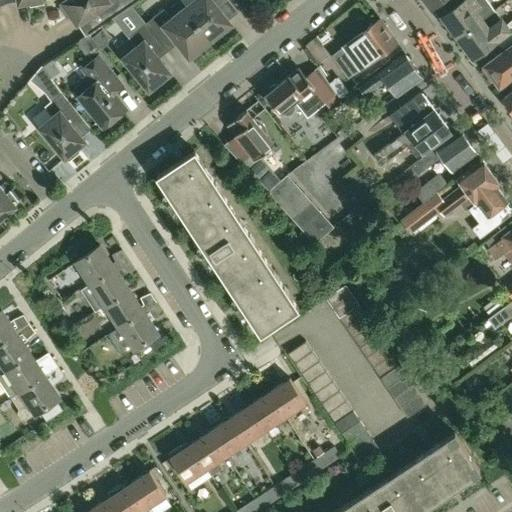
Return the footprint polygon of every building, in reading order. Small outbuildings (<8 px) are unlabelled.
[(115,16),(138,0),(64,0),(62,2),(63,3),(59,6),(67,17),(71,15),(77,24),(107,4),(115,16)] [(217,4),(221,0),(192,0),(184,7),(210,40),(232,22),(217,4)] [(494,10),(486,0),(463,0),(442,16),(458,36),(481,19),(494,10)] [(210,40),(184,7),(171,18),(163,8),(146,23),(165,46),(174,38),(189,57),(210,40)] [(508,31),(511,35),(511,26),(508,29),(494,10),(481,19),(458,36),(473,57),(496,40),(508,31)] [(397,42),(380,19),(343,46),(360,69),(397,42)] [(156,53),(165,46),(146,23),(129,37),(136,46),(123,57),(149,90),(171,72),(156,53)] [(102,30),(93,38),(101,49),(108,43),(108,38),(102,30)] [(77,43),(89,58),(101,49),(93,38),(89,33),(77,43)] [(481,69),(491,81),(494,79),(499,86),(511,75),(511,42),(483,64),(485,67),(481,69)] [(397,96),(422,77),(405,54),(359,87),(365,95),(385,80),(397,96)] [(122,85),(99,56),(83,68),(91,78),(88,81),(92,85),(79,96),(104,127),(126,108),(113,93),(122,85)] [(54,62),(44,69),(52,81),(62,74),(54,62)] [(336,93),(318,66),(306,76),(299,68),(278,84),(274,84),(270,86),(268,89),(267,93),(264,95),(279,113),(281,112),(284,114),(288,115),(292,113),(294,110),(294,106),(293,102),(312,87),(324,102),(336,93)] [(511,90),(502,98),(511,110),(511,90)] [(388,114),(401,132),(371,153),(378,164),(406,145),(414,157),(449,133),(421,91),(388,114)] [(81,115),(62,92),(45,106),(53,115),(39,126),(65,158),(86,141),(72,123),(81,115)] [(236,134),(224,144),(240,162),(268,191),(281,180),(261,154),(273,144),(267,135),(267,131),(266,127),(264,123),(261,120),(257,119),(253,118),(246,109),(228,124),(236,134)] [(441,156),(453,171),(478,153),(460,129),(415,162),(421,170),(441,156)] [(176,163),(157,176),(191,228),(229,203),(195,151),(186,156),(176,163)] [(490,214),(508,201),(497,187),(501,184),(482,159),(456,179),(461,185),(442,199),(437,192),(423,203),(401,219),(409,231),(434,212),(433,210),(437,207),(444,216),(460,204),(465,211),(478,202),(488,216),(473,227),(480,236),(497,224),(490,214)] [(423,203),(437,192),(447,184),(439,173),(415,192),(423,203)] [(277,201),(296,184),(288,175),(269,192),(277,201)] [(0,218),(16,205),(15,204),(19,201),(10,190),(6,192),(0,184),(0,218)] [(304,193),(296,184),(277,201),(285,210),(304,193)] [(293,219),(312,203),(304,193),(285,210),(293,219)] [(226,281),(264,256),(229,203),(191,228),(226,281)] [(320,212),(312,203),(293,219),(301,229),(320,212)] [(334,227),(320,212),(301,229),(314,244),(334,227)] [(511,227),(501,235),(503,237),(487,249),(494,259),(503,252),(511,263),(511,227)] [(77,260),(91,283),(128,258),(123,250),(112,254),(115,262),(112,264),(100,245),(77,260)] [(387,258),(376,245),(355,261),(366,274),(387,258)] [(260,333),(298,308),(264,256),(226,281),(260,333)] [(105,304),(129,289),(116,271),(120,268),(127,275),(134,267),(128,258),(91,283),(78,291),(93,313),(105,304)] [(76,267),(58,278),(65,289),(83,278),(76,267)] [(334,308),(353,294),(347,284),(327,298),(334,308)] [(144,306),(141,308),(129,289),(105,304),(120,326),(157,302),(151,293),(140,298),(144,306)] [(360,304),(353,294),(334,308),(341,318),(359,305),(360,304)] [(120,326),(134,349),(158,333),(146,315),(149,313),(154,319),(163,310),(157,302),(120,326)] [(49,309),(54,318),(59,314),(63,312),(57,304),(49,309)] [(347,328),(365,315),(359,305),(341,318),(347,328)] [(511,316),(505,307),(488,319),(495,328),(511,316)] [(0,342),(29,323),(23,315),(13,319),(16,326),(13,329),(1,310),(0,310),(0,342)] [(372,325),(365,315),(347,328),(354,337),(372,325)] [(7,369),(30,354),(18,336),(21,334),(27,339),(35,332),(29,323),(0,342),(0,359),(6,369),(7,369)] [(361,347),(379,335),(372,325),(354,337),(361,347)] [(386,345),(379,335),(361,347),(368,357),(386,345)] [(314,350),(307,341),(289,353),(296,363),(314,350)] [(374,367),(392,355),(386,345),(368,357),(374,367)] [(302,373),(320,360),(314,350),(296,363),(302,373)] [(45,369),(41,371),(30,354),(7,369),(6,369),(0,372),(0,385),(9,399),(58,366),(52,358),(42,362),(45,369)] [(399,365),(392,355),(374,367),(381,377),(399,365)] [(327,370),(320,360),(302,373),(309,382),(327,370)] [(388,387),(408,373),(401,364),(399,365),(381,377),(388,387)] [(54,401),(60,397),(47,378),(50,376),(56,382),(64,375),(58,366),(9,399),(16,410),(15,414),(19,420),(24,421),(38,412),(44,421),(60,411),(54,401)] [(316,392),(334,380),(327,370),(309,382),(316,392)] [(415,383),(408,373),(388,387),(395,397),(415,383)] [(285,416),(306,403),(290,378),(269,391),(285,416)] [(340,390),(334,380),(316,392),(322,402),(340,390)] [(402,407),(421,393),(415,383),(395,397),(402,407)] [(329,412),(347,399),(340,390),(322,402),(329,412)] [(266,429),(285,416),(269,391),(249,404),(266,429)] [(428,403),(421,393),(402,407),(408,417),(428,403)] [(354,409),(347,399),(329,412),(336,421),(354,409)] [(246,442),(266,429),(249,404),(229,417),(246,442)] [(343,432),(361,420),(354,409),(336,421),(343,432)] [(226,455),(246,442),(229,417),(210,430),(226,455)] [(361,420),(343,432),(350,443),(369,431),(361,420)] [(499,425),(489,432),(504,448),(511,443),(499,425)] [(317,458),(324,468),(344,454),(338,444),(325,453),(307,426),(299,431),(317,458)] [(226,455),(210,430),(190,443),(206,468),(211,476),(222,468),(218,461),(226,455)] [(349,444),(355,454),(375,440),(369,431),(350,443),(349,444)] [(455,432),(403,467),(428,505),(481,470),(455,432)] [(382,450),(375,440),(355,454),(362,463),(382,450)] [(206,468),(190,443),(169,457),(190,489),(211,476),(206,468)] [(317,458),(296,472),(302,482),(324,468),(317,458)] [(357,511),(417,511),(428,505),(403,467),(351,502),(357,511)] [(145,508),(166,495),(149,470),(129,483),(145,508)] [(296,472),(276,485),(282,495),(302,482),(296,472)] [(145,508),(129,483),(109,496),(119,511),(148,511),(146,508),(145,508)] [(276,485),(256,498),(262,508),(282,495),(276,485)] [(90,511),(119,511),(109,496),(89,509),(90,511)] [(256,498),(236,511),(256,511),(262,508),(256,498)] [(357,511),(351,502),(335,511),(357,511)]
